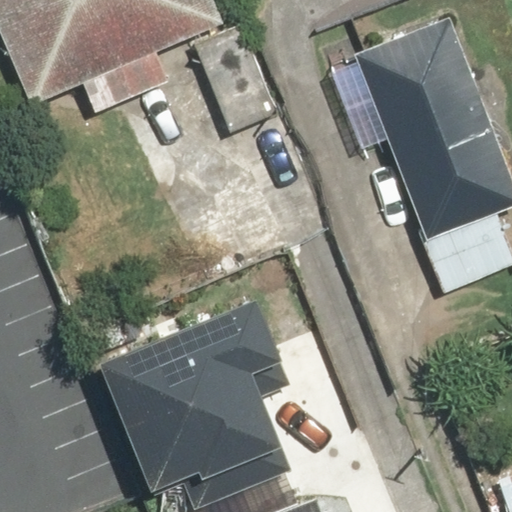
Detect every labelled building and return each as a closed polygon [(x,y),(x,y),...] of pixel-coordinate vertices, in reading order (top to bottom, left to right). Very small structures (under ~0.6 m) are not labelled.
[(205,0),(0,0),(0,57),(21,108),(74,86),(87,117),(162,86),(149,55),(216,27),(205,0)] [(511,201),(441,16),(343,53),(435,294),(507,268),(487,216),(511,206),(511,201)] [(246,22),(192,42),(224,131),(278,112),(246,22)] [(171,218),(90,258),(109,296),(189,256),(171,218)] [(95,336),(145,471),(173,461),(187,498),(292,460),(263,381),(289,371),(255,278),(95,336)] [(298,511),(346,511),(340,497),(298,511)]
